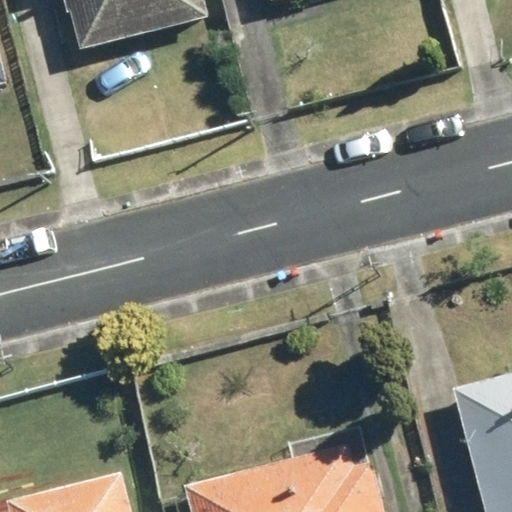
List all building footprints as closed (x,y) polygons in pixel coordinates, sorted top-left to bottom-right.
[(36,0),(37,1),(39,0),(57,0),(73,61),(205,28),(198,0),(36,0)] [(262,0),(266,14),(318,0),(262,0)] [(0,93),(11,91),(0,49),(0,93)] [(510,511),(511,384),(445,402),(474,511),(510,511)] [(377,511),(360,448),(174,498),(178,511),(377,511)] [(121,511),(115,484),(0,511),(121,511)]
